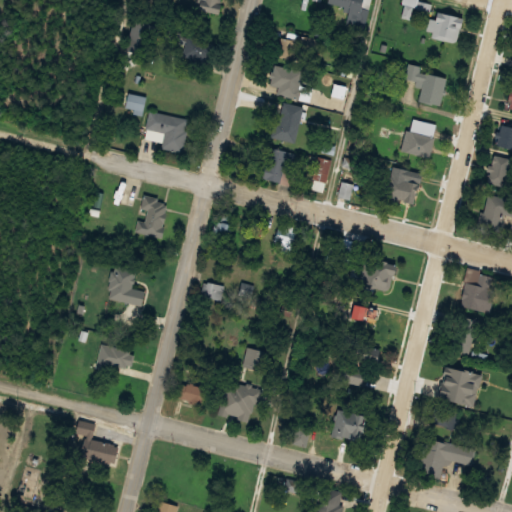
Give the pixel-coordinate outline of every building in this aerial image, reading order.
[(198,0),(219,0),(216,13),(196,8),(198,0)] [(328,0),(371,0),(366,28),(346,23),(349,12),(343,10),(344,6),(328,2),(328,0)] [(438,37),(430,26),(435,7),(441,8),(442,4),(463,10),(454,42),(438,37)] [(124,48),(131,19),(177,31),(174,40),(152,34),(147,54),(124,48)] [(316,27),(327,30),(325,37),(314,34),(316,27)] [(281,37),(295,40),(297,33),(320,39),(314,61),(286,53),(284,59),(276,56),(281,37)] [(212,43),(208,61),(181,54),(185,36),(212,43)] [(445,77),(438,105),(418,100),(421,87),(414,85),(416,80),(405,77),(408,63),(420,66),(418,73),(424,74),(424,72),(445,77)] [(274,64),(303,70),(302,72),(304,73),(299,98),(277,93),(279,86),(270,84),(274,64)] [(128,92),(144,95),(140,114),(132,112),(133,108),(125,106),(128,92)] [(282,101),(303,106),(294,142),(270,136),(274,119),(278,120),(282,101)] [(149,109),(191,119),(183,152),(161,147),(163,139),(143,134),(149,109)] [(511,147),(496,144),(500,124),(511,126),(511,147)] [(406,129),(433,136),(428,156),(401,149),(406,129)] [(269,146),(296,153),(291,170),(296,171),(293,185),(262,177),(266,165),(269,166),(271,156),(266,155),(269,146)] [(492,154),(509,158),(502,185),(486,181),(492,154)] [(319,155),(332,159),(323,191),(310,188),(319,155)] [(388,176),(416,182),(412,203),(384,196),(388,176)] [(342,180),(353,184),(349,199),(337,196),(342,180)] [(488,193),(511,198),(511,215),(503,213),(500,227),(481,222),(488,193)] [(144,194),(157,196),(156,200),(163,201),(163,204),(166,205),(164,214),(164,217),(163,224),(154,229),(161,231),(160,237),(133,231),(136,219),(143,221),(147,209),(140,207),(144,194)] [(215,220),(231,223),(225,249),(209,245),(211,238),(216,239),(217,233),(212,232),(215,220)] [(258,222),(272,226),(268,239),(255,235),(258,222)] [(277,228),(295,233),(293,243),(274,239),(277,228)] [(393,264),(387,289),(375,286),(372,296),(356,292),(359,281),(347,278),(350,266),(359,268),(362,256),(393,264)] [(114,264),(134,268),(131,283),(144,286),(140,304),(107,297),(114,264)] [(468,267),(480,269),(479,273),(492,276),(489,289),(493,289),(488,311),(459,305),(468,267)] [(207,281),(225,285),(222,300),(204,296),(207,281)] [(452,348),(473,353),(481,321),(460,316),(452,348)] [(375,347),(372,363),(360,360),(358,368),(361,368),(357,384),(338,379),(342,365),(345,366),(346,360),(325,355),(329,336),(375,347)] [(100,344),(128,350),(127,354),(132,355),(130,365),(124,364),(123,367),(107,364),(106,368),(95,366),(100,344)] [(248,347),(268,352),(263,370),(243,365),(248,347)] [(438,386),(459,390),(461,381),(467,383),(469,372),(442,366),(438,386)] [(206,388),(202,404),(176,398),(180,384),(185,385),(186,383),(206,388)] [(248,388),(261,392),(254,416),(247,414),(246,420),(218,411),(225,391),(245,398),(248,388)] [(433,406),(456,412),(452,427),(429,422),(433,406)] [(364,416),(357,442),(330,435),(337,409),(364,416)] [(80,419),(95,423),(92,437),(116,443),(111,465),(79,456),(85,435),(76,432),(80,419)] [(288,442),(302,446),(307,425),(293,422),(288,442)] [(427,438),(472,448),(468,463),(443,458),(439,479),(418,474),(427,438)] [(205,466),(217,470),(211,491),(200,487),(205,466)] [(233,473),(249,477),(245,495),(228,490),(233,473)] [(285,477),(297,480),(295,491),(283,489),(285,477)] [(312,511),(320,485),(341,491),(337,504),(342,505),(340,511),(312,511)] [(157,511),(160,502),(177,506),(175,511),(157,511)]
